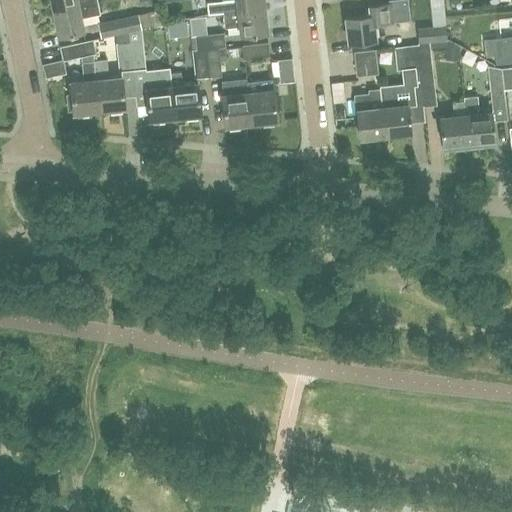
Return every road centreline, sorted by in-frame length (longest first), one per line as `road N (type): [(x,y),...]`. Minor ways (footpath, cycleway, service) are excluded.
road 1 (residential): [(319,190),(33,165)]
road 2 (residential): [(511,207),(319,190)]
road 3 (residential): [(319,190),(303,0)]
road 4 (residential): [(33,165),(36,134),(11,0)]
